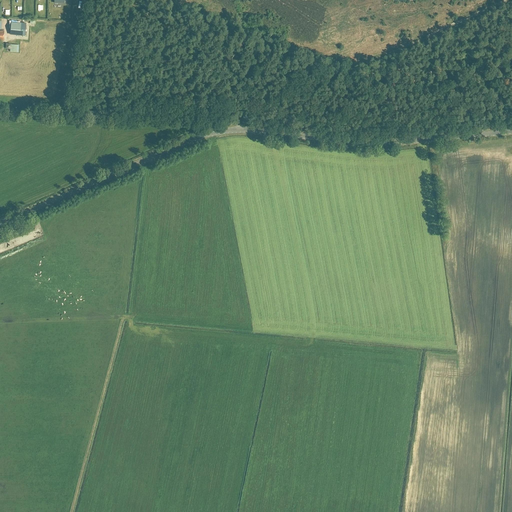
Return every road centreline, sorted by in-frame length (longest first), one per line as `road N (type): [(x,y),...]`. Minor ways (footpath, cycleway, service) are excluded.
road 1 (tertiary): [(0,224),(224,131),(362,143),(511,132)]
road 2 (track): [(237,130),(241,117),(506,0)]
